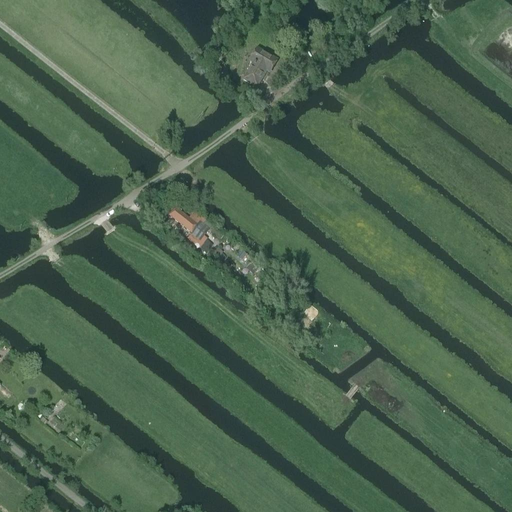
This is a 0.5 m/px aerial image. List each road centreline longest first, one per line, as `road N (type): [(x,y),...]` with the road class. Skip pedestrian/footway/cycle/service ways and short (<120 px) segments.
road 1 (unclassified): [(0,275),(190,159),(421,0)]
road 2 (track): [(177,166),(0,24)]
